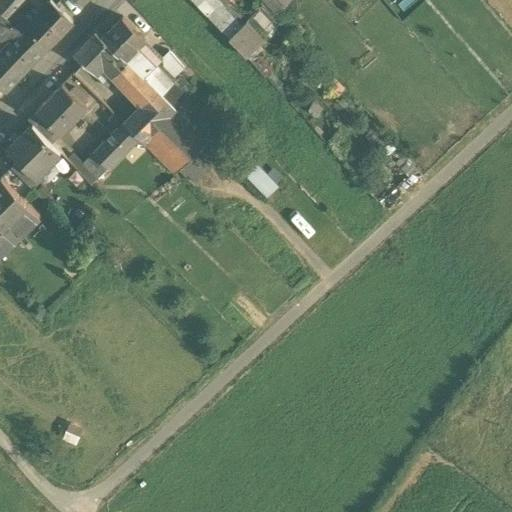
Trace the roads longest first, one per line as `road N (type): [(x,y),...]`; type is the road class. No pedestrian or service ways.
road 1 (track): [(80,511),(511,108)]
road 2 (residential): [(0,123),(113,0)]
